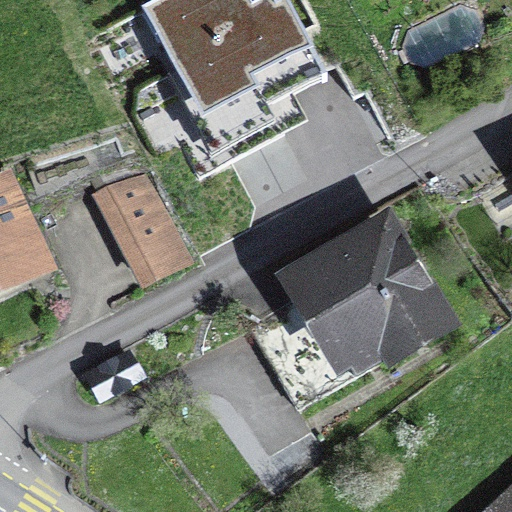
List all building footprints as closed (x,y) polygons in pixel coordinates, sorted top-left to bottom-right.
[(131,0),(195,115),(318,48),(291,0),(131,0)] [(511,0),(482,0),(493,34),(511,28),(511,0)] [(111,192),(138,249),(174,232),(147,176),(111,192)] [(0,190),(0,320),(64,292),(15,184),(0,190)] [(280,289),(344,405),(458,342),(393,226),(280,289)] [(132,359),(91,377),(100,399),(141,381),(132,359)] [(511,511),(511,497),(495,511),(511,511)]
